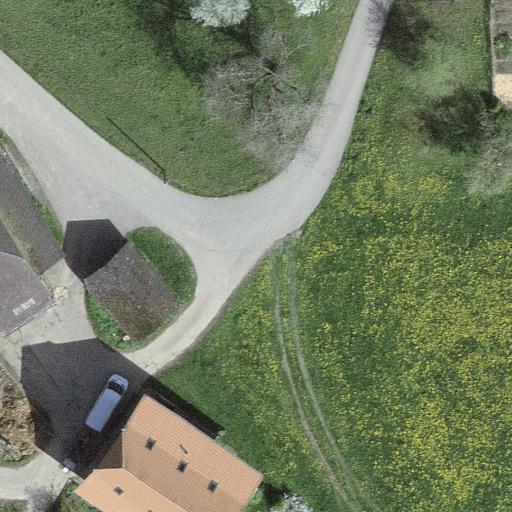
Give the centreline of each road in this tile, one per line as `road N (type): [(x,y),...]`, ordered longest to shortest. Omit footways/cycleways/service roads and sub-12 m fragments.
road 1 (unclassified): [(290,197),(229,225),(182,216),(0,68)]
road 2 (track): [(370,511),(320,442),(294,387),(277,278),(290,197)]
road 3 (track): [(229,225),(220,280),(203,306),(103,409),(64,476)]
road 4 (unclassified): [(290,197),(323,139),(377,0)]
